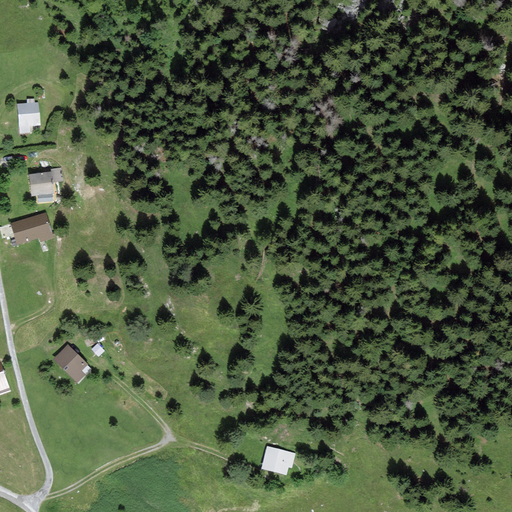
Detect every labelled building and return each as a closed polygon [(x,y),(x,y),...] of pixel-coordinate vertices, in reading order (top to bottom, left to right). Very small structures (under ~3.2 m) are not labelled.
[(38,102),(16,105),(20,136),(31,134),(30,127),(41,126),(38,102)] [(52,173),(28,177),(32,198),(55,194),(52,173)] [(50,237),(43,215),(9,225),(15,247),(50,237)] [(91,368),(65,345),(51,361),(78,384),(91,368)] [(0,362),(0,395),(8,392),(1,370),(3,369),(1,362),(0,362)] [(294,454),(266,448),(261,469),(285,475),(287,467),(291,468),(294,454)]
